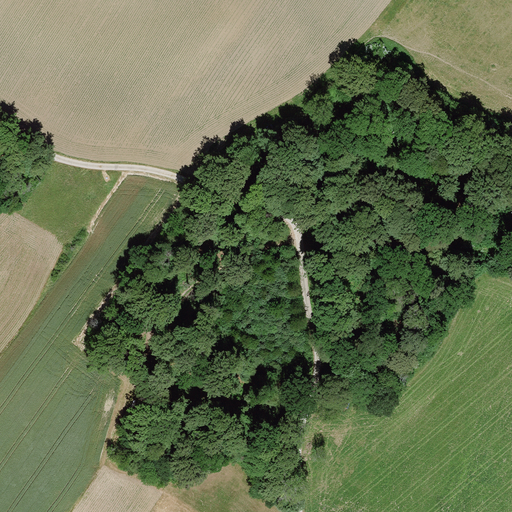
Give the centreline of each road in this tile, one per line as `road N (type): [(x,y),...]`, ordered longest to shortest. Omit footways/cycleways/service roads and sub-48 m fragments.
road 1 (track): [(0,124),(57,157),(190,179),(292,219),(317,350),(297,432),(297,511)]
road 2 (track): [(295,229),(237,259),(177,316)]
